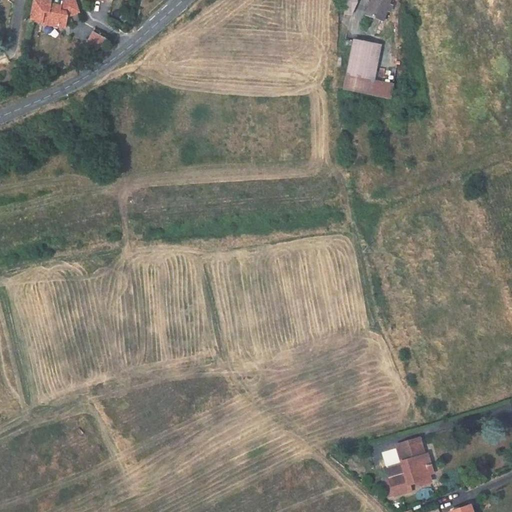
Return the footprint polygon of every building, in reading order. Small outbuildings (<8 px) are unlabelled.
[(41,3),(24,0),(22,0),(19,21),(32,24),(32,25),(55,29),(57,17),(70,12),(65,0),(56,0),(51,2),(50,7),(40,6),(41,3)] [(352,8),(351,0),(339,0),(340,20),(346,20),(352,8)] [(368,0),(366,7),(362,19),(377,25),(384,0),(368,0)] [(100,53),(106,37),(90,31),(84,47),(100,53)] [(368,48),(348,44),(338,95),(383,105),(386,92),(368,88),(360,87),(368,48)] [(368,48),(360,87),(368,88),(376,50),(368,48)] [(409,491),(421,488),(418,480),(416,472),(421,470),(418,459),(413,461),(408,444),(385,450),(393,480),(378,484),(383,502),(401,497),(399,490),(408,487),(409,491)]
